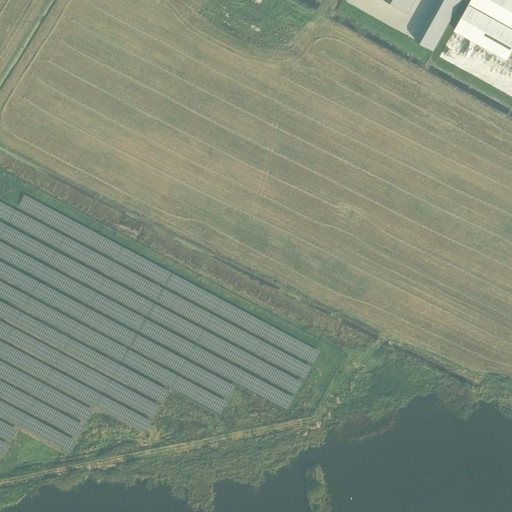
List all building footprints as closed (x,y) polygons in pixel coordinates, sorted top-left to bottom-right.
[(412,6),(401,0),(392,0),(391,3),(409,12),(412,6)] [(457,7),(444,0),(438,0),(436,4),(454,13),(457,7)] [(511,50),(511,0),(471,0),(454,30),(507,59),(511,50)] [(454,13),(436,4),(433,10),(451,19),(454,13)] [(451,19),(433,10),(429,16),(447,26),(451,19)] [(447,26),(429,16),(426,22),(444,32),(447,26)] [(444,32),(426,22),(423,28),(440,38),(444,32)] [(440,38),(423,28),(419,34),(437,44),(440,38)] [(437,44),(419,34),(416,40),(434,50),(437,44)]
